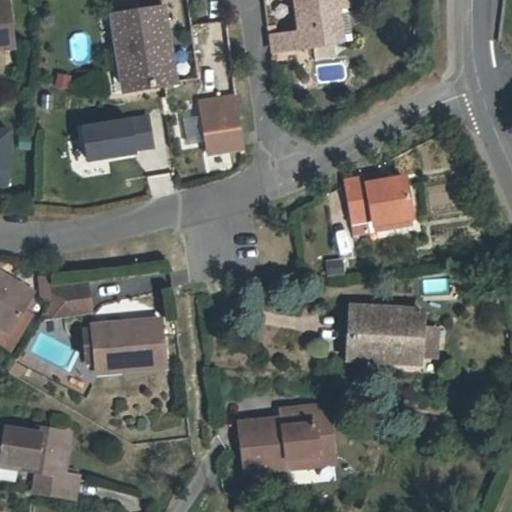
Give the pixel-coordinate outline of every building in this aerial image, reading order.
[(347,0),(296,0),(301,32),(277,35),(273,36),(275,51),(350,41),(346,7),(348,7),(347,0)] [(7,1),(0,1),(0,47),(13,46),(7,1)] [(125,89),(164,82),(178,80),(173,50),(169,50),(162,10),(114,17),(125,89)] [(267,26),(268,37),(273,36),(277,35),(276,25),(267,26)] [(199,104),(201,114),(233,109),(237,108),(236,98),(199,104)] [(240,149),(233,109),(201,114),(207,154),(240,149)] [(148,117),(82,128),(87,160),(135,152),(134,149),(153,146),(148,117)] [(0,185),(6,186),(9,131),(0,129),(0,185)] [(19,134),(18,149),(30,149),(31,135),(19,134)] [(379,178),(345,183),(351,219),(365,217),(371,216),(372,222),(376,221),(392,219),(394,226),(395,233),(414,230),(411,216),(412,215),(406,180),(388,183),(386,173),(379,174),(379,178)] [(365,217),(351,219),(354,235),(368,232),(365,217)] [(392,219),(376,221),(377,229),(394,226),(392,219)] [(348,252),(343,229),(332,232),(338,254),(348,252)] [(344,273),(342,258),(328,260),(330,275),(344,273)] [(33,295),(0,275),(0,319),(13,327),(24,309),(33,295)] [(41,300),(52,299),(50,283),(49,276),(39,277),(41,300)] [(57,282),(50,283),(52,299),(52,300),(41,317),(90,311),(86,283),(57,287),(57,282)] [(418,362),(419,356),(420,328),(421,312),(352,308),(349,358),(418,362)] [(24,309),(13,327),(12,348),(31,314),(24,309)] [(0,341),(12,348),(13,327),(0,319),(0,341)] [(161,321),(91,327),(94,359),(95,367),(120,365),(120,370),(165,366),(161,321)] [(94,359),(91,327),(82,327),(85,360),(94,359)] [(420,328),(419,356),(435,357),(437,329),(420,328)] [(245,473),(288,468),(287,458),(333,454),(328,405),(281,410),(282,419),(240,423),(245,473)] [(64,473),(70,434),(3,424),(0,441),(0,464),(42,471),(38,493),(75,499),(78,475),(64,473)] [(334,464),(333,454),(287,458),(288,468),(334,464)] [(249,511),(251,499),(235,498),(233,511),(249,511)]
